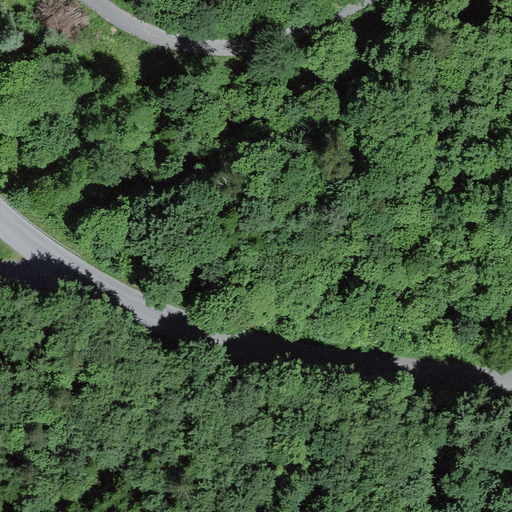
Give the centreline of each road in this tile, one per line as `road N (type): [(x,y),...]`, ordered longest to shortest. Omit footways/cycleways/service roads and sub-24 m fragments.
road 1 (unclassified): [(511,380),(330,361),(169,326),(46,270),(0,223)]
road 2 (track): [(370,0),(279,40),(203,48),(145,34),(87,0)]
